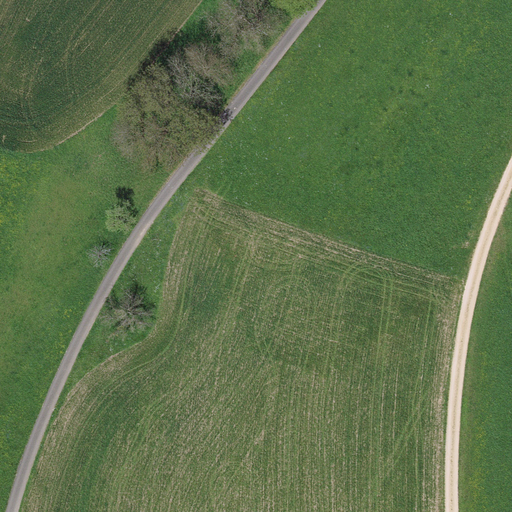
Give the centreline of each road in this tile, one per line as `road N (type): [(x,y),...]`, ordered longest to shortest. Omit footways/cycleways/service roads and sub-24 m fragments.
road 1 (residential): [(322,0),(163,198),(109,281),(66,365),(12,511)]
road 2 (track): [(455,511),(466,320),(511,181)]
